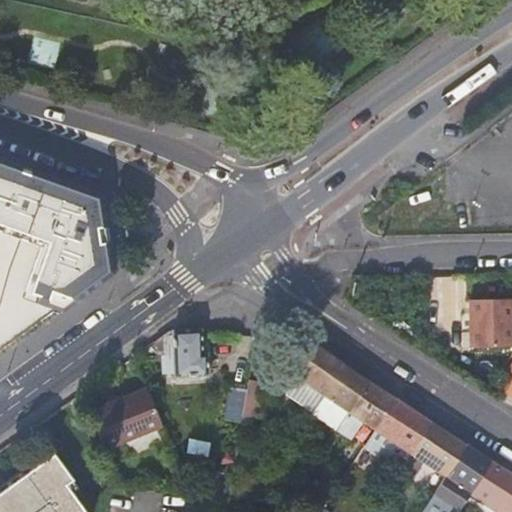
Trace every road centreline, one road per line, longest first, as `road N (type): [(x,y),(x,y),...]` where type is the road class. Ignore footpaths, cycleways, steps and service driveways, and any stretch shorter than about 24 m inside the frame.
road 1 (secondary): [(249,236),(511,53)]
road 2 (secondary): [(511,10),(293,165),(252,181)]
road 3 (tertiary): [(511,433),(326,315),(287,278)]
road 4 (secondary): [(190,274),(181,216),(153,187),(0,121)]
road 5 (secondary): [(252,181),(0,100)]
road 6 (secondary): [(0,417),(190,274)]
road 7 (residential): [(511,259),(332,263),(287,278)]
